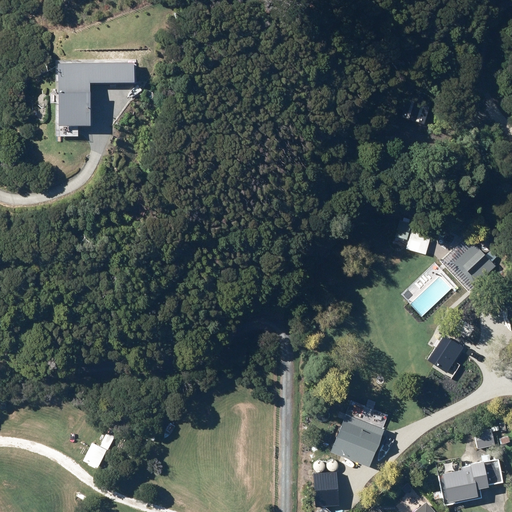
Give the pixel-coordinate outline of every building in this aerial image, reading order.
[(55,125),(88,125),(88,82),(131,82),(131,63),(55,62),(55,125)] [(46,122),(47,92),(38,92),(37,122),(46,122)] [(387,129),(394,134),(400,124),(393,120),(387,129)] [(446,254),(448,255),(443,260),(476,295),(502,271),(468,234),(446,254)] [(382,424),(344,410),(328,451),(366,466),(382,424)] [(494,427),(475,431),(479,447),(497,443),(494,427)] [(425,457),(416,465),(421,471),(430,463),(425,457)] [(480,486),(493,484),(488,459),(464,464),(465,467),(445,471),(451,500),(482,493),(480,486)] [(438,511),(428,500),(413,511),(438,511)] [(384,511),(377,503),(366,511),(384,511)]
